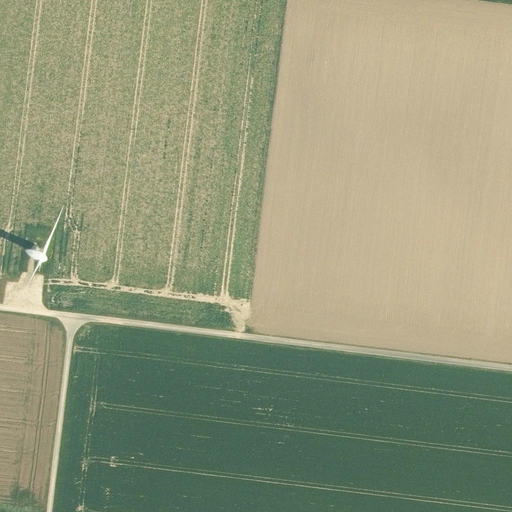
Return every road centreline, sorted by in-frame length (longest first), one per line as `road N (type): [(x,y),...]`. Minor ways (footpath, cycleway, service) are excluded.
road 1 (track): [(511,367),(0,306)]
road 2 (track): [(49,511),(72,315)]
